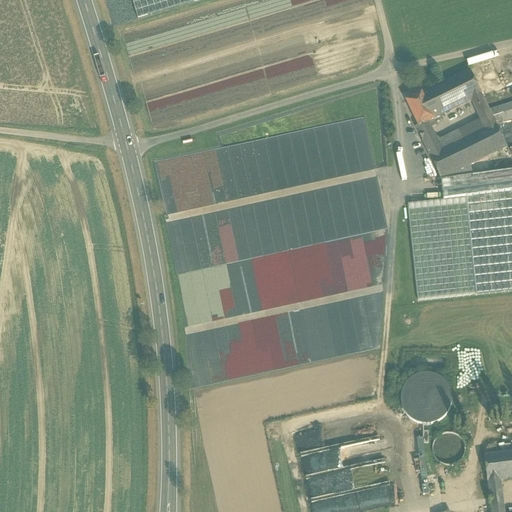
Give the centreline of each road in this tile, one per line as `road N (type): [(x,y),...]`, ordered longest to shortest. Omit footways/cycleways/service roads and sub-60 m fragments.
road 1 (track): [(301,511),(288,428),(378,409),(399,151),(377,0)]
road 2 (secondary): [(81,0),(145,229),(165,374),(167,511)]
road 3 (track): [(511,46),(126,144)]
road 4 (track): [(0,130),(126,144)]
